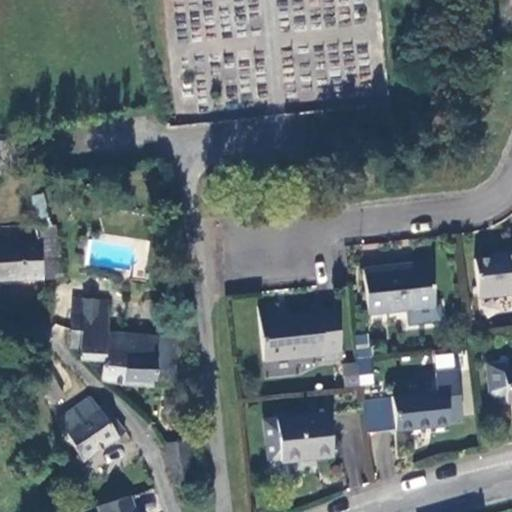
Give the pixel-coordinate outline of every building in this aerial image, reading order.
[(23,154),(21,138),(4,140),(6,157),(23,154)] [(76,231),(91,229),(88,218),(74,220),(76,231)] [(61,276),(53,224),(37,225),(45,279),(61,276)] [(0,278),(42,278),(36,242),(0,243),(0,278)] [(511,255),(504,257),(504,260),(476,262),(479,296),(511,293),(511,255)] [(436,307),(432,265),(384,271),(384,268),(363,271),(366,314),(436,307)] [(69,297),(72,312),(107,315),(104,299),(69,297)] [(335,307),(258,315),(263,357),(321,350),(324,361),(342,358),(335,307)] [(72,312),(69,339),(69,346),(81,348),(82,332),(106,333),(107,315),(72,312)] [(102,360),(101,376),(101,379),(106,381),(121,383),(174,388),(175,337),(106,333),(82,332),(81,348),(80,358),(102,360)] [(511,401),(511,368),(503,370),(503,362),(485,365),(489,392),(494,396),(505,394),(506,402),(511,401)] [(343,390),(359,388),(357,364),(341,365),(343,390)] [(65,396),(47,365),(34,372),(51,404),(65,396)] [(447,424),(444,391),(391,397),(395,430),(447,424)] [(83,458),(125,431),(104,403),(99,406),(90,395),(60,416),(83,458)] [(331,454),(327,412),(275,418),(263,419),(267,460),(331,454)] [(191,478),(189,439),(167,443),(168,463),(170,467),(176,481),(191,478)] [(83,471),(72,445),(59,450),(67,476),(83,471)] [(196,489),(191,487),(187,488),(186,495),(196,498),(198,492),(196,489)] [(136,511),(132,496),(99,505),(100,511),(136,511)]
